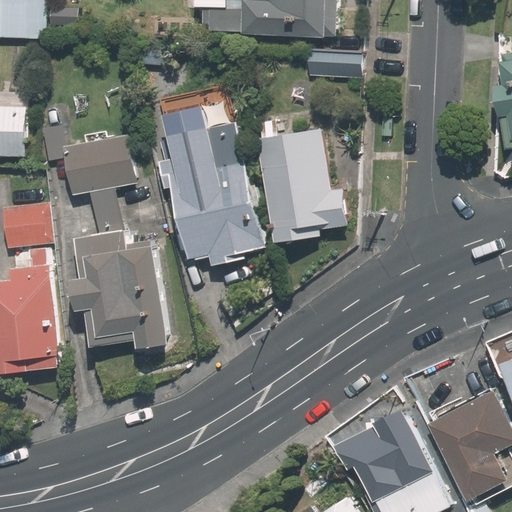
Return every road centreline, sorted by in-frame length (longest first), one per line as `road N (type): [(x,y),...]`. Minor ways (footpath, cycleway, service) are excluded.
road 1 (secondary): [(462,275),(400,305),(206,436),(149,464),(0,502)]
road 2 (residential): [(462,275),(433,183),(438,0)]
